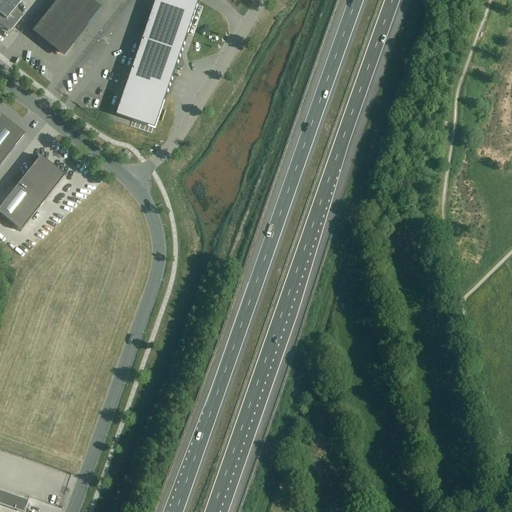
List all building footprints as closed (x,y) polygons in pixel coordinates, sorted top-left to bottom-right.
[(11,31),(22,17),(21,14),(15,9),(22,0),(0,0),(0,25),(1,29),(4,28),(7,31),(11,31)] [(90,0),(57,0),(32,33),(46,44),(63,58),(74,44),(102,9),(90,0)] [(157,0),(116,116),(154,130),(199,0),(157,0)] [(0,118),(0,167),(24,137),(0,118)] [(64,177),(40,157),(0,207),(0,216),(20,232),(64,177)] [(0,504),(14,510),(18,498),(0,491),(0,504)]
